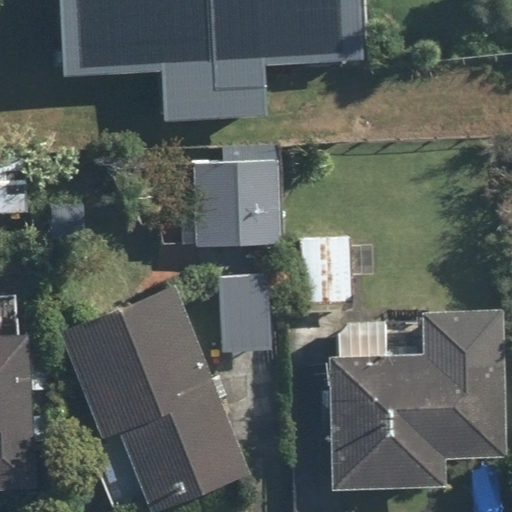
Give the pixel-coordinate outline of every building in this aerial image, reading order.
[(371,54),(369,0),(73,0),(75,51),(173,49),(175,124),(282,121),(280,57),(371,54)] [(223,147),(223,162),(180,163),(182,245),(195,244),(196,247),(282,245),(279,160),(277,160),(277,145),(223,147)] [(18,155),(0,155),(0,213),(19,213),(18,155)] [(359,237),(304,236),(303,308),(358,309),(359,237)] [(280,264),(219,264),(219,347),(279,347),(280,264)] [(71,328),(116,456),(133,450),(153,509),(256,472),(191,286),(71,328)] [(389,318),(340,317),(337,484),(456,486),(457,452),(509,453),(511,299),(511,298),(429,297),(428,351),(388,350),(389,318)] [(0,333),(0,487),(42,485),(35,332),(0,333)]
